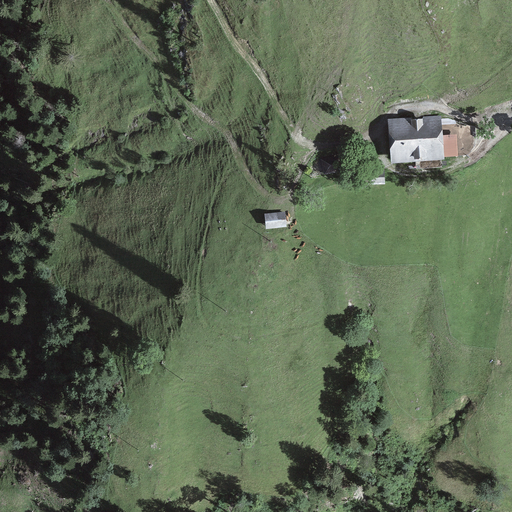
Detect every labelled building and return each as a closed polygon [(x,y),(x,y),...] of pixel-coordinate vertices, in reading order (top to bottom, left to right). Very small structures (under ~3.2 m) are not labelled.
[(438,120),(392,123),(394,161),(440,158),(438,120)] [(457,133),(445,134),(445,156),(458,156),(457,133)] [(340,154),(320,159),(325,175),(344,170),(340,154)] [(371,170),(372,185),(385,184),(385,170),(371,170)] [(285,211),(264,214),(266,229),(286,227),(285,211)]
